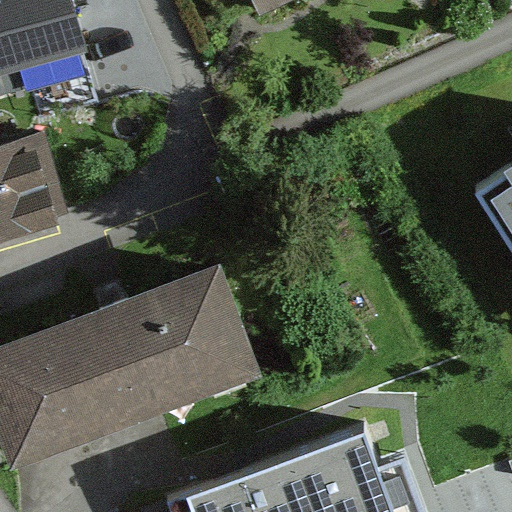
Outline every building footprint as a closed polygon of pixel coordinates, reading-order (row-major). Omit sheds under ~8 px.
[(77,0),(0,0),(0,55),(87,27),(77,0)] [(0,224),(60,208),(38,130),(0,140),(0,224)] [(511,174),(478,194),(511,250),(511,174)] [(236,259),(0,353),(0,387),(29,459),(277,360),(236,259)] [(381,442),(364,402),(166,483),(177,511),(415,511),(433,505),(404,433),(381,442)]
